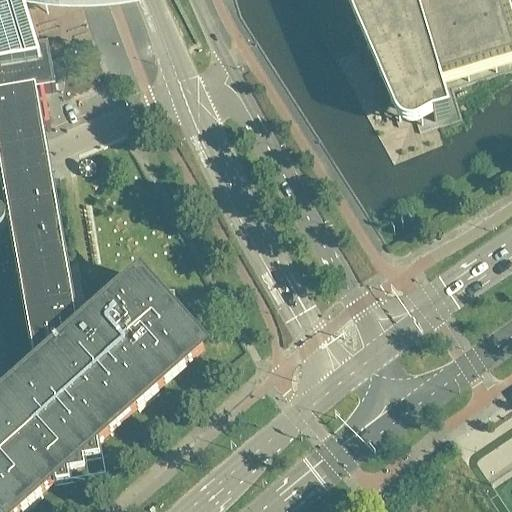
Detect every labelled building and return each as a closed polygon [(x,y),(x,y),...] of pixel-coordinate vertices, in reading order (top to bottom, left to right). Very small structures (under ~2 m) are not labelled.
[(0,0),(0,106),(8,105),(7,101),(37,96),(56,92),(57,92),(56,91),(55,91),(48,51),(49,51),(49,50),(36,53),(25,16),(20,0),(0,0)] [(20,0),(25,16),(45,19),(55,20),(65,21),(75,22),(85,22),(95,22),(104,21),(114,20),(124,19),(134,17),(144,15),(154,13),(163,10),(173,7),(168,0),(20,0)] [(511,0),(344,0),(398,124),(399,126),(400,127),(402,129),(405,131),(408,132),(411,133),(414,133),(417,132),(419,131),(420,131),(434,123),(436,123),(436,122),(450,118),(445,99),(445,98),(443,91),(511,70),(511,19),(506,0),(511,0)] [(0,106),(0,163),(4,187),(9,216),(5,217),(6,226),(11,225),(24,302),(36,370),(78,333),(37,96),(7,101),(8,105),(0,106)] [(0,511),(23,511),(204,352),(138,279),(78,333),(36,370),(0,401),(0,511)] [(462,511),(453,498),(431,511),(462,511)]
